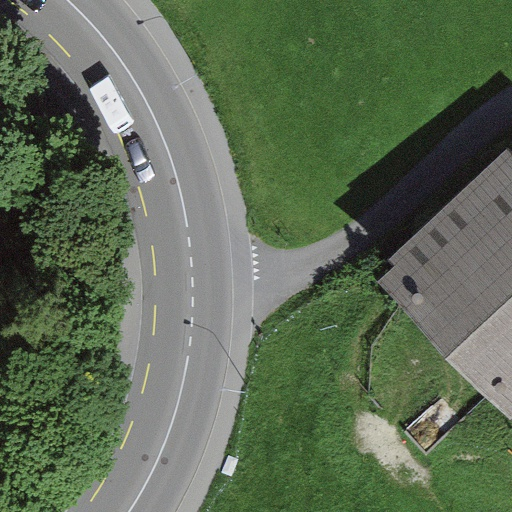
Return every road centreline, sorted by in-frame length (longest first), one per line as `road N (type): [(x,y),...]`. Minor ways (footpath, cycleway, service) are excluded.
road 1 (tertiary): [(67,0),(135,73),(181,182),(195,288),(189,358),(161,458),(129,511)]
road 2 (track): [(511,112),(306,272),(195,288)]
